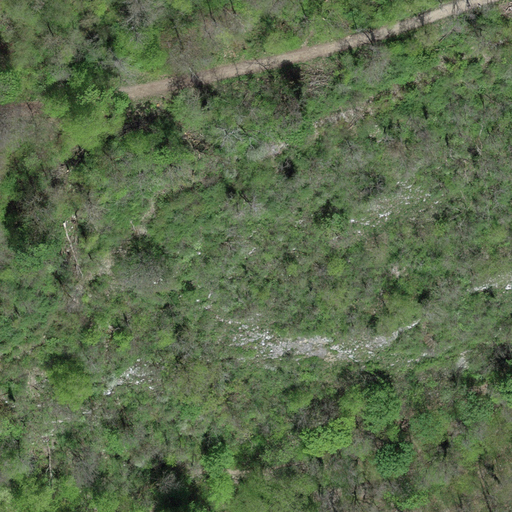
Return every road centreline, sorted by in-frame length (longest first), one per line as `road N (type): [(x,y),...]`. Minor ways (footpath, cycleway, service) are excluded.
road 1 (track): [(324,51),(0,116)]
road 2 (track): [(485,0),(324,51)]
